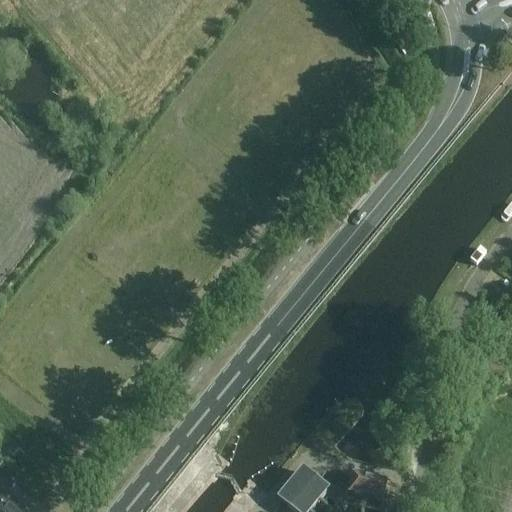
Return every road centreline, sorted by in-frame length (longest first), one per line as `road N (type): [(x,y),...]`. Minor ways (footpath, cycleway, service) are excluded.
road 1 (primary): [(118,511),(439,122),(458,89),(462,21)]
road 2 (unclassified): [(413,511),(435,389),(462,304),(511,235)]
